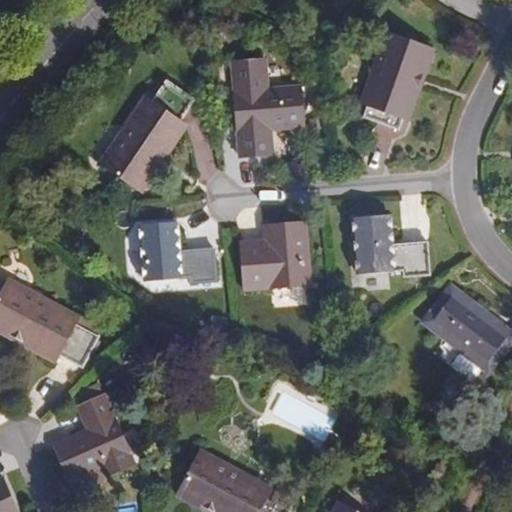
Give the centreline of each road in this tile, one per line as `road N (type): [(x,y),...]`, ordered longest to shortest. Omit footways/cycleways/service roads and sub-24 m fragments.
road 1 (residential): [(464,180),(221,195)]
road 2 (tertiary): [(109,0),(0,123)]
road 3 (residential): [(464,180),(469,133),(511,47)]
